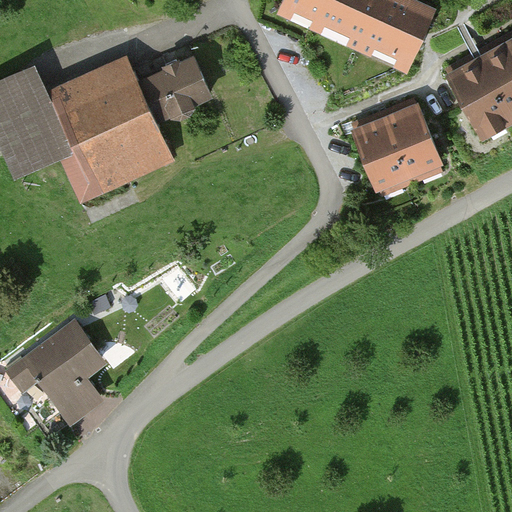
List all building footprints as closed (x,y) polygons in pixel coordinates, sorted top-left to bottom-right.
[(436,8),(419,0),(284,0),(281,9),(409,67),(436,8)] [(511,41),(450,76),(478,127),(511,107),(511,41)] [(135,53),(52,89),(102,202),(187,165),(168,121),(218,99),(200,58),(148,81),(135,53)] [(42,69),(0,85),(0,114),(51,93),(42,69)] [(420,104),(355,131),(377,185),(442,158),(420,104)] [(76,324),(12,372),(24,388),(40,376),(68,414),(98,391),(84,373),(103,359),(76,324)]
